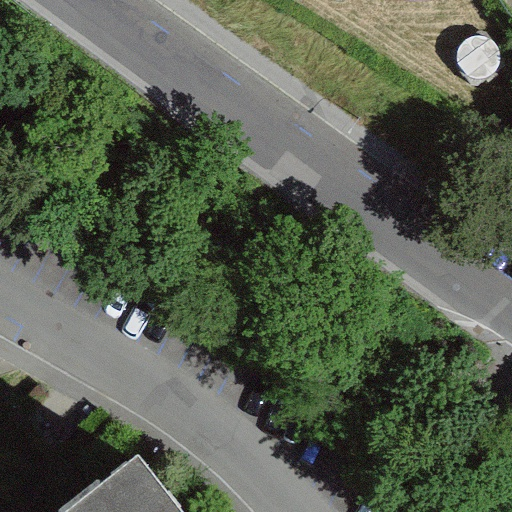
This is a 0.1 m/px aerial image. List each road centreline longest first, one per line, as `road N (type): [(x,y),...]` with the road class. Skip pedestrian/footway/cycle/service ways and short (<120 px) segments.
road 1 (unclassified): [(81,0),(511,304)]
road 2 (residential): [(291,511),(218,433),(0,291)]
